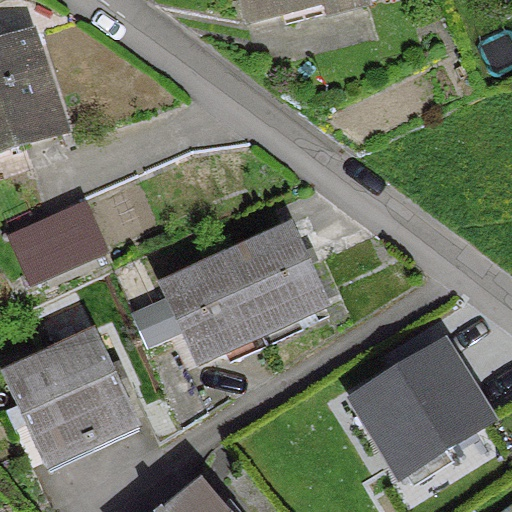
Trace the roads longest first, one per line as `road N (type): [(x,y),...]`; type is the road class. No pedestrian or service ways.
road 1 (residential): [(458,276),(89,0)]
road 2 (residential): [(77,511),(458,276)]
